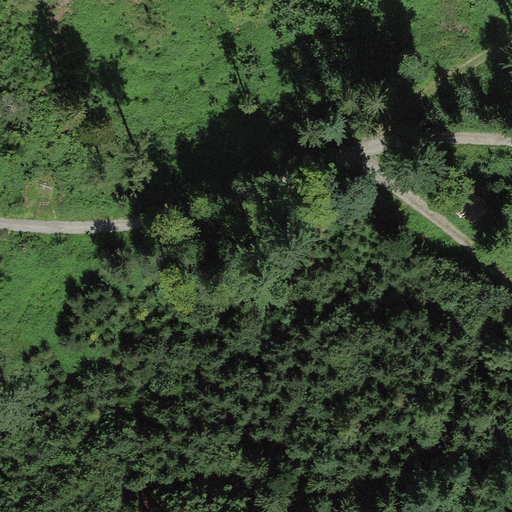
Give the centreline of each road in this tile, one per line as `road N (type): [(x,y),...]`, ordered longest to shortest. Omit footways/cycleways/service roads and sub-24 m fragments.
road 1 (track): [(511,141),(354,142),(188,206),(91,225),(0,224)]
road 2 (track): [(511,29),(354,142),(511,291)]
